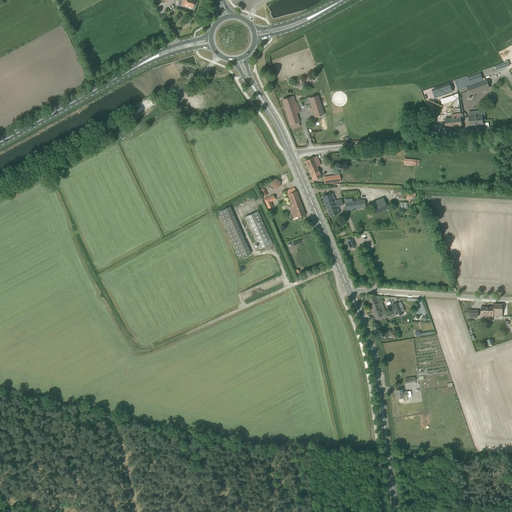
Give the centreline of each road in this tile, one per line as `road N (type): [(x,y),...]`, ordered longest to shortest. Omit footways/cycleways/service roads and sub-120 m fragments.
road 1 (track): [(213,62),(199,78),(0,186)]
road 2 (primary): [(395,511),(375,367),(349,292)]
road 3 (track): [(135,349),(151,350),(339,264)]
road 4 (unclassified): [(291,153),(511,130)]
road 5 (primary): [(0,143),(151,60)]
road 6 (unclassified): [(511,299),(349,292)]
road 7 (primary): [(349,292),(291,153)]
